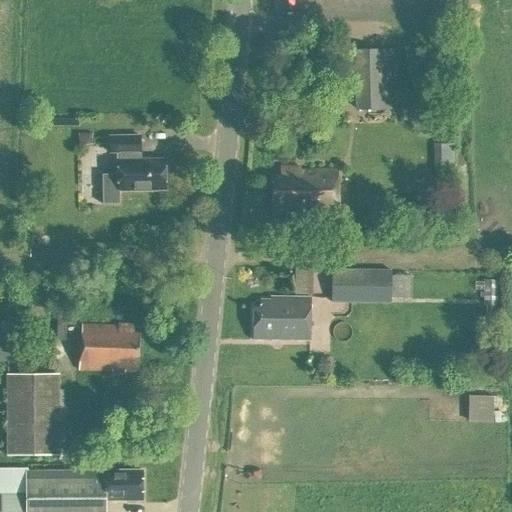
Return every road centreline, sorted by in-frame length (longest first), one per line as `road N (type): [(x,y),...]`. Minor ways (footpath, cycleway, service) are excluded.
road 1 (tertiary): [(189,511),(240,0)]
road 2 (track): [(214,248),(0,259)]
